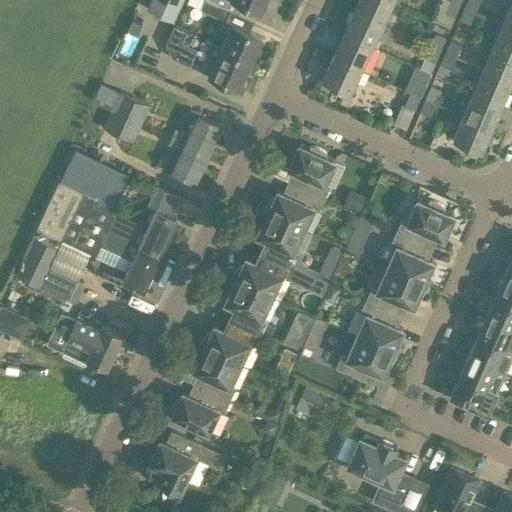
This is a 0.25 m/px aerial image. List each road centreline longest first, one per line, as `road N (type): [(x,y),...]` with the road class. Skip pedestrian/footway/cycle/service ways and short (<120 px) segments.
road 1 (residential): [(78,511),(269,97)]
road 2 (residential): [(511,457),(411,408),(409,385),(496,197)]
road 3 (residential): [(496,197),(269,97)]
